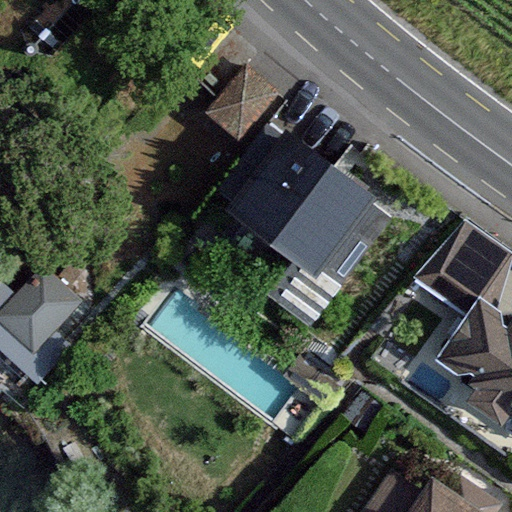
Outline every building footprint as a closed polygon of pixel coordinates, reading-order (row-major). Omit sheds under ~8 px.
[(265,87),(240,64),(206,103),(232,125),(265,87)] [(371,200),(280,130),(221,207),(313,276),(371,200)] [(501,270),(446,231),(409,283),(454,315),(422,360),(511,423),(511,328),(477,304),(501,270)] [(84,298),(45,260),(16,289),(0,274),(0,341),(38,378),(72,343),(56,327),(84,298)] [(467,511),(425,481),(418,497),(386,475),(361,511),(467,511)]
